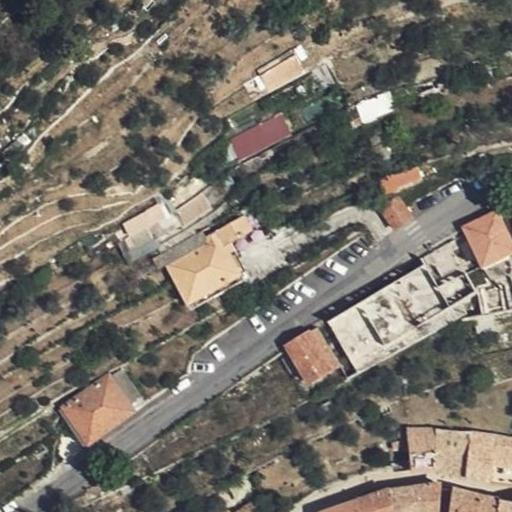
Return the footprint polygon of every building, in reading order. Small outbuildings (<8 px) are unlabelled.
[(265,48),(304,29),(301,22),(262,42),(265,48)] [(265,48),(272,63),(311,43),(304,29),(265,48)] [(257,71),(272,63),(265,48),(250,56),(257,71)] [(270,90),(308,71),(298,51),(260,70),(270,90)] [(390,93),(360,101),(365,118),(395,110),(390,93)] [(240,159),(296,132),(285,110),(229,137),(240,159)] [(410,165),(402,171),(394,177),(408,199),(425,187),(410,165)] [(178,208),(188,222),(232,192),(222,178),(178,208)] [(189,252),(242,222),(238,216),(265,200),(253,180),(212,206),(214,210),(177,232),(189,252)] [(402,193),(381,206),(396,230),(417,217),(402,193)] [(511,234),(511,225),(506,218),(506,217),(464,240),(484,275),(511,258),(511,247),(507,237),(511,234)] [(197,265),(251,238),(242,222),(189,252),(197,265)] [(255,244),(251,238),(197,265),(203,274),(255,244)] [(417,267),(402,277),(409,286),(423,276),(417,267)] [(314,381),(344,362),(321,325),(291,344),(314,381)] [(79,378),(104,414),(151,382),(124,346),(79,378)] [(406,430),(408,459),(408,469),(433,470),(433,429),(406,430)] [(433,429),(433,470),(450,474),(455,430),(440,429),(433,429)] [(455,430),(450,474),(462,477),(467,430),(455,430)] [(490,454),(492,435),(467,430),(462,477),(486,483),(490,454)] [(501,456),(498,485),(511,485),(511,437),(506,437),(492,435),(490,454),(501,456)] [(490,454),(486,483),(498,485),(501,456),(490,454)] [(441,511),(441,481),(399,486),(394,487),(399,511),(441,511)] [(502,511),(503,504),(504,494),(483,491),(453,485),(451,511),(502,511)] [(393,511),(388,489),(365,496),(360,499),(364,511),(393,511)] [(511,504),(511,495),(504,494),(503,504),(511,504)] [(264,511),(256,498),(235,510),(235,511),(264,511)] [(364,511),(360,499),(319,511),(364,511)]
